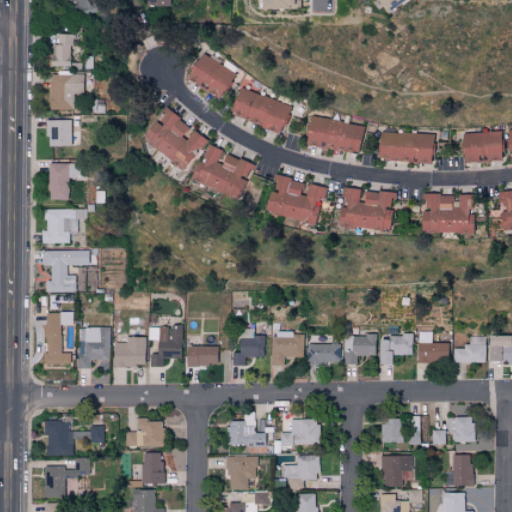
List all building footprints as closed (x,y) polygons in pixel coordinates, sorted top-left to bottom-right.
[(257,0),(258,7),(296,8),(296,0),(291,0),(257,0)] [(328,0),(319,0),(309,0),(309,13),(330,12),(328,0)] [(371,0),(379,10),(393,0),(371,0)] [(71,66),(72,34),(56,34),(55,56),(50,56),(50,66),(71,66)] [(185,78),(220,99),(235,73),(201,52),(185,78)] [(83,74),(49,75),(50,110),(74,109),(73,94),(83,94),(83,74)] [(290,107),(240,86),(229,113),(278,133),(290,107)] [(142,139),(185,169),(195,154),(195,155),(206,139),(193,130),(187,138),(183,136),(190,126),(164,107),(142,139)] [(363,126),(309,115),(303,142),(357,154),(363,126)] [(70,146),(71,120),(45,120),(45,136),(49,136),(49,146),(70,146)] [(376,159),(431,162),(432,134),(378,131),(376,159)] [(460,132),(461,161),(500,160),(500,131),(460,132)] [(237,198),(245,179),(246,179),(252,164),(223,152),(224,150),(206,143),(192,180),(237,198)] [(50,165),(53,200),(69,201),(69,180),(84,179),(83,164),(50,165)] [(263,210),(314,225),(325,188),(308,183),(305,195),(300,193),(303,182),(275,174),(271,191),(269,190),(263,210)] [(389,230),(391,208),(393,192),(363,190),(362,201),(357,201),(359,188),(341,187),(338,226),(389,230)] [(511,189),(498,190),(500,228),(511,227),(511,189)] [(420,232),(472,232),(472,214),(470,214),(470,194),(457,194),(457,207),(451,207),(452,194),(421,194),(420,232)] [(70,243),(70,233),(77,233),(77,219),(85,219),(85,209),(45,209),(46,230),(41,230),(42,243),(70,243)] [(41,251),(41,265),(50,265),(50,281),(46,281),(46,292),(75,292),(75,275),(66,275),(66,265),(87,265),(87,251),(41,251)] [(70,364),(69,353),(61,353),(61,325),(73,325),(73,312),(44,312),(44,364),(70,364)] [(149,366),(163,366),(162,358),(181,358),(180,326),(149,327),(149,339),(156,339),(157,353),(149,354),(149,366)] [(108,328),(78,327),(77,368),(90,369),(90,359),(108,360),(108,328)] [(264,357),(264,335),(252,335),(252,328),(238,328),(238,352),(231,352),(231,365),(245,365),(245,357),(264,357)] [(431,332),(418,331),(417,362),(447,363),(448,343),(431,342),(431,332)] [(303,357),(303,333),(272,332),(271,365),(284,366),(284,357),(303,357)] [(412,334),(387,335),(388,339),(377,340),(378,365),(391,364),(391,355),(412,354),(412,334)] [(344,364),(357,363),(357,356),(376,355),(376,335),(344,335),(344,364)] [(511,336),(487,335),(487,361),(511,361),(511,344),(511,336)] [(112,342),(113,366),(144,366),(144,337),(125,337),(125,342),(112,342)] [(485,337),(469,337),(469,347),(453,347),(453,363),(485,362),(485,337)] [(307,363),(340,364),(341,344),(308,343),(307,363)] [(185,346),(186,365),(216,365),(216,345),(185,346)] [(227,445),(267,445),(267,432),(254,432),(254,412),(243,412),(243,421),(226,421),(227,445)] [(381,443),(419,443),(419,418),(381,417),(381,443)] [(474,441),(474,417),(447,417),(447,432),(451,432),(451,442),(474,441)] [(280,432),(280,445),(319,444),(318,418),(290,419),(290,432),(280,432)] [(160,419),(135,420),(136,431),(125,432),(125,447),(161,446),(160,419)] [(67,420),(44,421),(45,456),(72,455),(71,431),(68,431),(67,420)] [(102,425),(88,426),(89,443),(102,442),(102,425)] [(445,430),(432,430),(432,444),(445,444),(445,430)] [(162,484),(162,453),(141,453),(141,484),(162,484)] [(471,485),(470,454),(452,455),(453,486),(471,485)] [(318,455),(295,455),(295,465),(280,465),(281,478),(288,478),(288,489),(302,488),(302,480),(319,479),(318,455)] [(411,455),(382,456),(382,486),(401,486),(401,472),(411,472),(411,455)] [(246,490),(247,478),(255,479),(256,456),(227,456),(227,489),(246,490)] [(89,458),(74,458),(74,467),(43,466),(42,496),(64,496),(64,476),(88,477),(89,458)] [(162,511),(162,508),(153,507),(154,490),(133,489),(133,511),(162,511)] [(421,489),(396,490),(397,502),(422,501),(421,489)] [(267,504),(267,492),(254,492),(254,504),(267,504)] [(464,493),(441,492),(440,511),(473,511),(474,511),(464,511),(464,493)] [(316,511),(316,493),(297,494),(297,511),(316,511)] [(394,494),(379,494),(379,511),(408,511),(408,501),(394,501),(394,494)] [(43,511),(61,511),(61,502),(43,503),(43,511)] [(225,511),(246,511),(246,503),(225,502),(225,511)]
